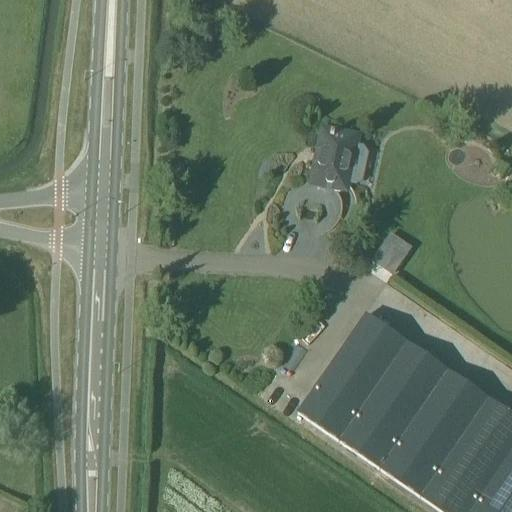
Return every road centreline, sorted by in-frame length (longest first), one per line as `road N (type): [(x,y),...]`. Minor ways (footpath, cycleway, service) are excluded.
road 1 (primary): [(89,511),(99,252)]
road 2 (primary): [(103,179),(111,0)]
